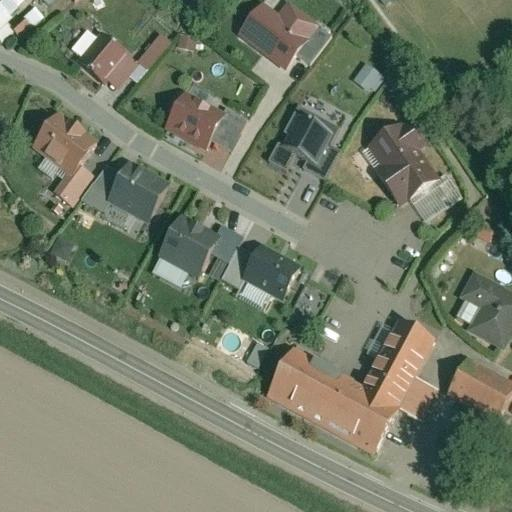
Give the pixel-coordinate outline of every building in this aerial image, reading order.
[(0,41),(6,49),(44,16),(38,9),(28,17),(14,0),(2,0),(0,2),(0,41)] [(261,8),(237,42),(285,77),(294,64),(316,34),(285,12),(278,21),(261,8)] [(316,34),(294,64),(308,74),(330,44),(316,34)] [(197,53),(199,42),(182,38),(179,49),(197,53)] [(122,62),(97,41),(94,45),(87,39),(71,59),(78,65),(75,68),(100,89),(103,87),(122,62)] [(135,72),(122,62),(103,87),(115,96),(135,72)] [(369,65),(356,83),(375,97),(388,79),(369,65)] [(184,102),(164,138),(202,158),(209,147),(222,122),(184,102)] [(275,152),(266,169),(282,177),(290,162),(307,170),(312,173),(323,151),(329,154),(340,134),(296,112),(281,141),(286,144),(281,154),(275,152)] [(224,117),(222,122),(209,147),(230,158),(245,128),(224,117)] [(55,119),(29,154),(70,185),(97,150),(55,119)] [(397,133),(362,156),(399,211),(433,188),(410,153),(417,148),(405,132),(399,136),(397,133)] [(338,159),(329,154),(323,151),(312,173),(307,170),(303,177),(323,187),(338,159)] [(122,183),(106,211),(146,232),(167,194),(127,173),(122,183)] [(106,211),(122,183),(105,175),(79,206),(101,219),(106,211)] [(181,224),(158,264),(196,285),(210,262),(219,245),(214,242),(181,224)] [(219,234),(214,242),(219,245),(210,262),(226,271),(240,246),(219,234)] [(261,254),(242,287),(280,309),(299,276),(261,254)] [(511,302),(472,281),(458,306),(478,317),(466,338),(502,357),(511,338),(511,302)] [(325,309),(331,296),(309,285),(292,319),(308,326),(318,306),(325,309)] [(292,358),(266,407),(372,463),(433,348),(397,329),(362,395),(292,358)] [(511,390),(465,365),(445,403),(496,430),(511,399),(511,390)]
